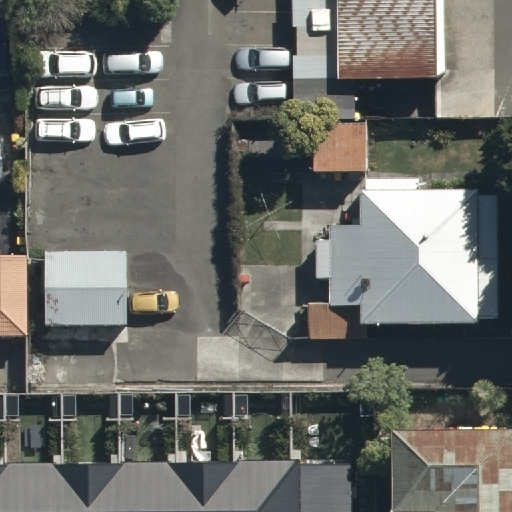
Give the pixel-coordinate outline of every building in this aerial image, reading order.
[(441,0),(294,0),(296,104),(297,121),(355,121),(354,81),(443,80),(441,0)] [(480,190),(361,190),(361,226),(331,226),(332,308),(363,308),(363,326),(480,326),(480,190)] [(129,252),(47,252),(47,326),(129,326),(129,252)] [(0,323),(16,324),(16,259),(0,259),(0,323)] [(511,511),(511,432),(394,433),(393,511),(511,511)] [(346,511),(346,465),(0,468),(0,511),(346,511)]
